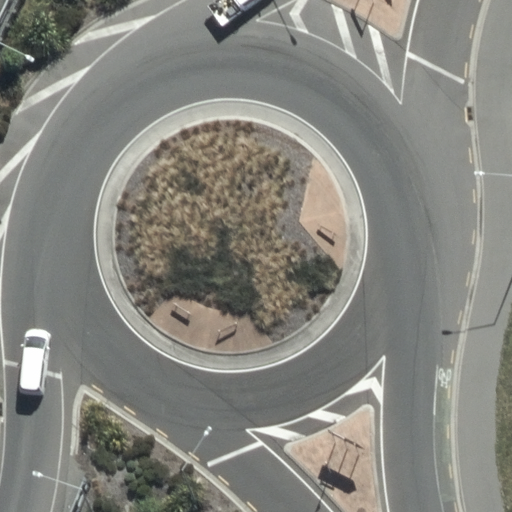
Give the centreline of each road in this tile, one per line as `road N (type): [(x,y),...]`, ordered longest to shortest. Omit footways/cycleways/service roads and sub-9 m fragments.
road 1 (secondary): [(177,53),(244,50),(299,64),(347,95),(383,138),(403,191)]
road 2 (secondary): [(54,276),(49,216),(62,161),(91,112),(177,53)]
road 3 (secondary): [(397,286),(367,341),(319,381),(261,404),(198,404)]
road 4 (trunk): [(16,511),(54,276)]
road 5 (secondary): [(397,286),(420,511)]
road 6 (secondary): [(198,404),(134,380),(83,334),(54,276)]
road 7 (unclassified): [(403,191),(454,0)]
road 8 (secondary): [(295,511),(198,404)]
